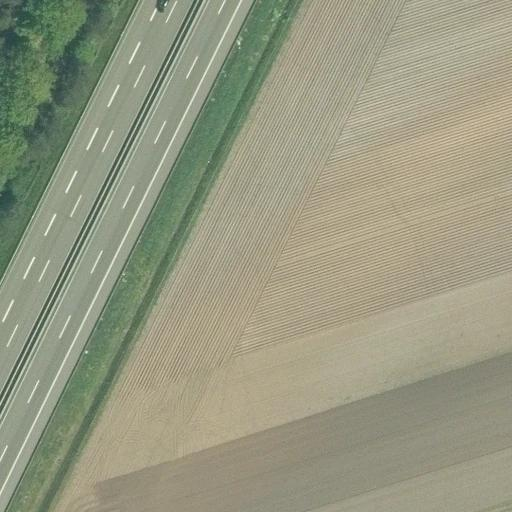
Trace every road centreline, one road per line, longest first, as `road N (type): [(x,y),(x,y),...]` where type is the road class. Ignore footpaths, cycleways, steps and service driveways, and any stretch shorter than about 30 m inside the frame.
road 1 (motorway): [(0,466),(226,0)]
road 2 (motorway): [(178,0),(5,347)]
